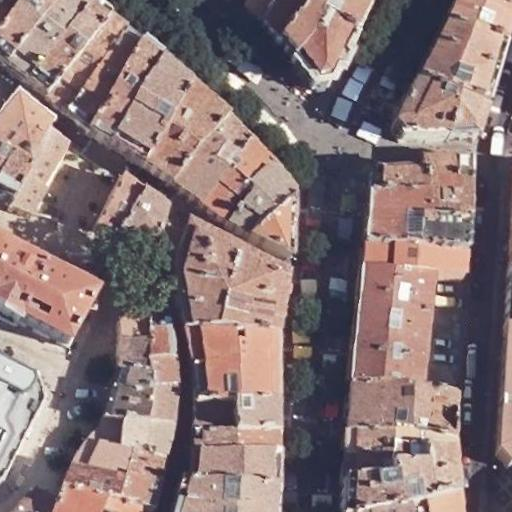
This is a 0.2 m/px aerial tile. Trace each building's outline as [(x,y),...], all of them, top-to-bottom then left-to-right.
[(25,0),(21,7),(0,35),(0,66),(4,70),(59,0),(25,0)] [(0,0),(0,35),(21,7),(11,0),(0,0)] [(82,0),(59,0),(4,70),(24,86),(90,7),(82,0)] [(248,0),(243,14),(259,27),(276,0),(248,0)] [(276,0),(259,27),(274,45),(305,0),(276,0)] [(305,0),(274,45),(290,65),(322,20),(350,39),(359,21),(365,11),(364,10),(349,0),(305,0)] [(349,0),(364,10),(368,0),(349,0)] [(511,18),(511,13),(511,0),(455,0),(455,2),(511,18)] [(501,50),(511,18),(455,2),(441,29),(501,50)] [(90,7),(24,86),(43,102),(107,21),(90,7)] [(322,20),(290,65),(311,91),(325,90),(350,39),(322,20)] [(107,21),(43,102),(65,119),(123,34),(107,21)] [(474,140),(501,50),(441,29),(413,86),(456,100),(446,142),(474,140)] [(123,34),(65,119),(88,137),(138,47),(123,34)] [(138,47),(88,137),(107,149),(157,63),(138,47)] [(157,63),(107,149),(125,161),(141,171),(191,87),(157,63)] [(398,144),(446,142),(456,100),(413,86),(390,130),(398,144)] [(191,87),(141,171),(168,190),(191,160),(223,118),(191,87)] [(13,101),(0,117),(0,159),(26,176),(52,133),(13,101)] [(191,160),(168,190),(198,210),(224,176),(212,168),(237,134),(223,118),(191,160)] [(26,176),(5,210),(30,220),(33,214),(69,146),(52,133),(26,176)] [(247,145),(237,134),(212,168),(224,176),(247,145)] [(224,176),(198,210),(225,229),(268,168),(247,145),(224,176)] [(26,176),(0,159),(0,201),(3,203),(3,207),(5,210),(26,176)] [(419,200),(417,226),(456,227),(457,212),(439,212),(440,194),(449,195),(449,161),(421,161),(420,175),(419,200)] [(456,227),(464,227),(468,227),(471,161),(449,161),(449,195),(440,194),(439,212),(457,212),(456,227)] [(268,168),(225,229),(245,242),(290,202),(291,196),(268,168)] [(366,175),(364,198),(419,200),(420,175),(366,175)] [(119,180),(94,233),(117,238),(140,196),(119,180)] [(140,196),(117,238),(154,245),(163,214),(140,196)] [(363,213),(361,226),(417,226),(419,200),(364,198),(363,213)] [(290,202),(245,242),(289,263),(290,212),(290,202)] [(511,220),(510,220),(509,235),(506,281),(501,349),(511,349),(511,220)] [(361,238),(359,251),(460,258),(464,227),(456,227),(417,226),(361,226),(361,238)] [(182,337),(274,340),(284,283),(184,230),(170,283),(180,337),(182,337)] [(0,320),(15,328),(17,324),(65,349),(93,296),(0,247),(0,320)] [(359,261),(357,273),(428,279),(459,282),(460,258),(359,251),(359,261)] [(357,273),(355,296),(425,303),(428,279),(357,273)] [(355,296),(353,327),(423,335),(425,303),(355,296)] [(116,325),(116,345),(148,343),(147,323),(116,325)] [(148,362),(171,363),(167,323),(147,323),(148,343),(148,362)] [(353,327),(350,357),(419,366),(423,335),(353,327)] [(274,375),(274,340),(182,337),(191,375),(192,408),(230,408),(275,406),(274,375)] [(116,345),(116,373),(149,374),(148,362),(148,343),(116,345)] [(511,349),(501,349),(495,458),(507,471),(511,466),(511,349)] [(350,357),(347,390),(388,391),(417,392),(419,366),(350,357)] [(0,358),(0,485),(4,483),(5,480),(4,479),(41,406),(43,406),(45,402),(42,398),(36,381),(37,379),(36,376),(31,374),(30,375),(0,358)] [(142,425),(170,428),(174,393),(171,363),(148,362),(149,374),(149,390),(147,401),(142,425)] [(116,373),(109,391),(126,392),(125,400),(147,401),(149,390),(149,374),(116,373)] [(388,432),(451,442),(451,395),(417,392),(388,391),(347,390),(343,434),(388,437),(388,432)] [(123,423),(142,425),(147,401),(125,400),(126,392),(109,391),(102,421),(123,423)] [(276,437),(275,406),(230,408),(230,436),(276,437)] [(230,436),(230,408),(192,408),(191,430),(190,437),(230,436)] [(102,448),(117,452),(123,423),(102,421),(99,434),(93,439),(86,445),(68,470),(95,482),(102,448)] [(117,452),(162,459),(164,450),(170,428),(142,425),(123,423),(117,452)] [(421,459),(449,457),(451,457),(451,442),(388,432),(388,437),(343,434),(341,461),(399,460),(421,459)] [(276,458),(276,437),(230,436),(190,437),(189,453),(188,458),(276,458)] [(113,508),(129,511),(150,511),(162,459),(117,452),(102,448),(95,482),(117,491),(113,508)] [(408,511),(452,497),(449,457),(421,459),(421,478),(389,482),(390,491),(339,487),(336,511),(408,511)] [(274,491),(276,458),(188,458),(188,463),(186,485),(274,491)] [(421,478),(421,459),(399,460),(341,461),(339,487),(390,491),(389,482),(421,478)] [(58,493),(113,508),(117,491),(95,482),(68,470),(60,488),(58,493)] [(272,511),(274,491),(186,485),(177,483),(169,511),(272,511)] [(54,503),(50,511),(129,511),(113,508),(58,493),(54,503)] [(16,511),(50,511),(54,503),(35,494),(21,507),(18,511),(16,511)] [(452,511),(452,497),(408,511),(452,511)]
